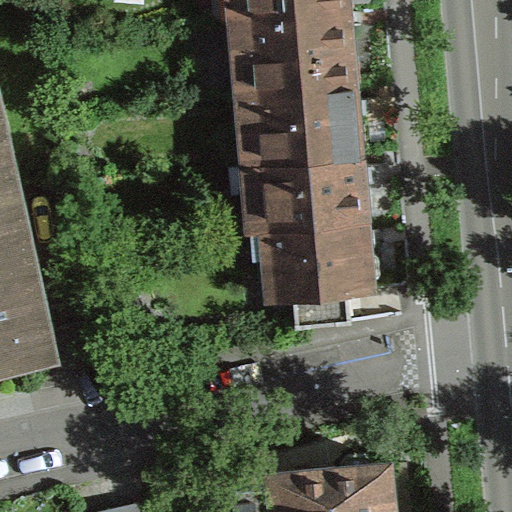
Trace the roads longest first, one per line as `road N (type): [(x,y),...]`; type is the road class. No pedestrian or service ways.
road 1 (residential): [(507,356),(396,370),(0,452)]
road 2 (primary): [(483,0),(507,356)]
